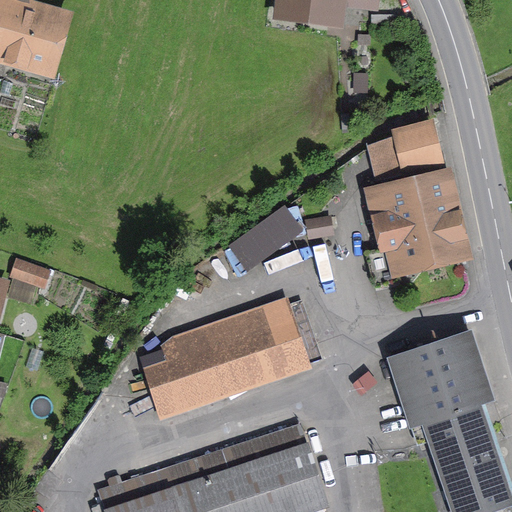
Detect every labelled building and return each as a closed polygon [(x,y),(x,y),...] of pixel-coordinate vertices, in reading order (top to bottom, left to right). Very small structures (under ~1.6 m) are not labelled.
[(0,0),(0,50),(48,65),(60,24),(23,13),(27,0),(0,0)] [(281,0),(280,8),(340,16),(342,0),(373,4),(373,0),(281,0)] [(372,147),(380,178),(441,163),(431,125),(397,133),(398,136),(372,147)] [(399,278),(397,269),(458,256),(441,176),(372,191),(384,247),(368,250),(376,283),(399,278)] [(306,221),(309,237),(329,234),(326,218),(306,221)] [(223,248),(230,258),(243,249),(236,239),(223,248)] [(18,261),(14,274),(42,283),(46,270),(18,261)] [(158,406),(207,390),(205,384),(301,353),(286,303),(164,344),(170,363),(147,370),(158,406)] [(426,421),(456,511),(511,511),(511,503),(479,403),(489,399),(478,366),(481,365),(470,332),(391,359),(413,425),(426,421)] [(296,511),(323,503),(298,427),(122,485),(119,476),(107,480),(110,489),(99,493),(105,511),(296,511)]
